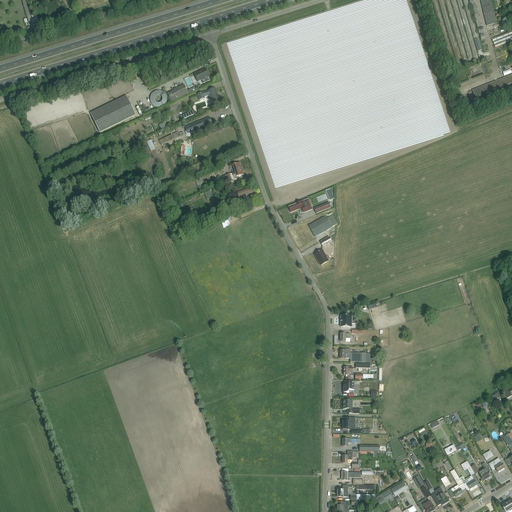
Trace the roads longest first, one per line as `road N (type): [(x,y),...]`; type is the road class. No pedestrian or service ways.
road 1 (unclassified): [(325,511),(328,317),(265,198),(211,34)]
road 2 (motorway): [(0,83),(268,0)]
road 3 (motorway): [(220,0),(0,68)]
road 4 (unclassified): [(211,34),(0,99)]
road 5 (unclassified): [(0,46),(147,0)]
